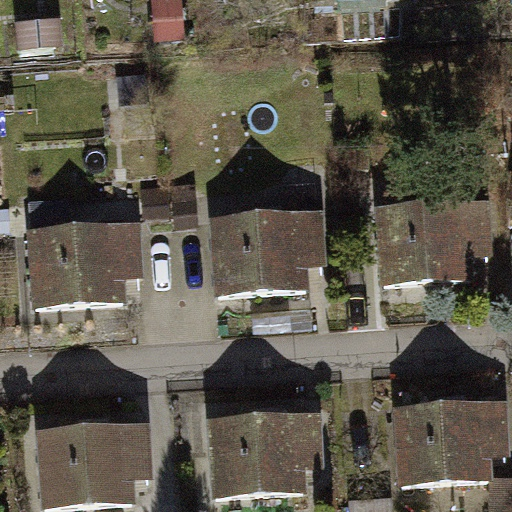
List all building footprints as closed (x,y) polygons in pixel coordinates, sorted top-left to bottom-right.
[(491,202),(378,210),(383,289),(479,283),(477,259),(495,258),(491,202)] [(325,212),(211,220),(217,300),(313,293),(311,270),(329,268),(325,212)] [(142,225),(28,233),(34,313),(130,306),(128,283),(146,281),(142,225)] [(511,433),(510,404),(397,410),(401,489),(496,484),(495,459),(511,458),(511,433)] [(323,415),(209,422),(214,501),(310,495),(309,473),(326,472),(323,415)] [(153,425),(39,431),(43,511),(49,511),(138,507),(136,482),(156,481),(153,425)]
